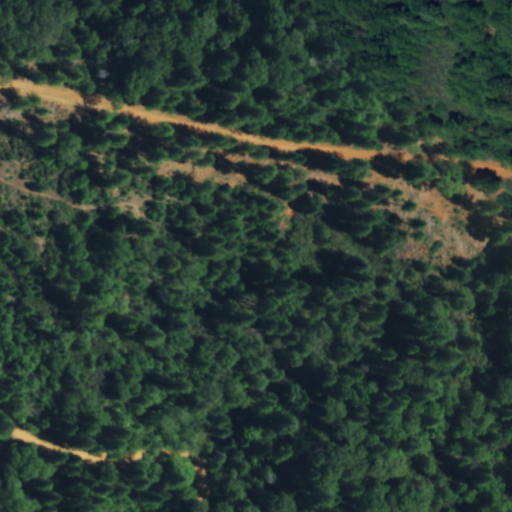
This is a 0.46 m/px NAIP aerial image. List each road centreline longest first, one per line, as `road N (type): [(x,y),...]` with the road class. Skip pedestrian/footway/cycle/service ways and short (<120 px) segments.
road 1 (residential): [(511,163),(109,95),(0,57)]
road 2 (residential): [(0,377),(208,489),(210,511)]
